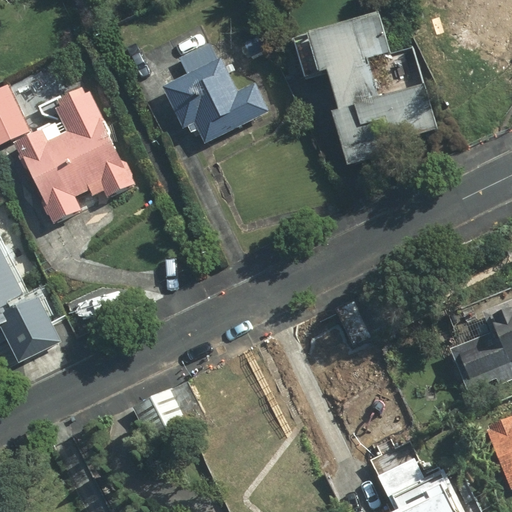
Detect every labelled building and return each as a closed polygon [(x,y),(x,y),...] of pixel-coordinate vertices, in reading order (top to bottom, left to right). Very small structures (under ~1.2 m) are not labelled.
[(511,0),(463,0),(448,31),(504,58),(511,41),(511,0)] [(395,15),(302,37),(312,79),(335,73),(357,165),(392,157),(389,145),(450,130),(448,122),(443,102),(439,84),(392,95),(383,59),(404,54),(395,15)] [(248,91),(232,58),(173,86),(194,128),(204,123),(214,142),(277,111),(264,84),(248,91)] [(0,148),(39,132),(19,84),(0,92),(0,148)] [(142,185),(102,91),(96,93),(93,88),(68,99),(70,104),(65,107),(76,133),(60,140),(55,129),(24,143),(28,153),(26,154),(57,224),(91,210),(85,195),(97,190),(100,196),(112,191),(115,197),(142,185)] [(38,304),(0,215),(0,334),(13,328),(28,362),(69,343),(50,298),(38,304)] [(511,303),(490,312),(497,330),(456,347),(475,396),(511,381),(511,303)] [(511,421),(493,429),(511,477),(511,421)] [(404,511),(473,511),(453,469),(435,478),(426,459),(388,476),(404,511)]
